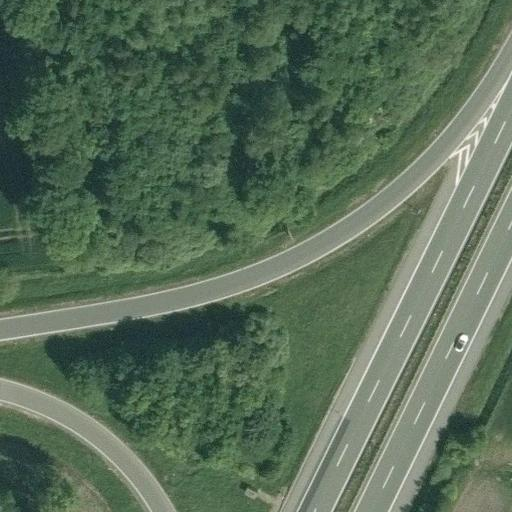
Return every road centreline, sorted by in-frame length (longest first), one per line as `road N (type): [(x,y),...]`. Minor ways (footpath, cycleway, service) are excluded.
road 1 (motorway): [(511,45),(486,92),(411,178),(339,236),(253,279),(153,307),(0,330)]
road 2 (motorway): [(511,101),(312,511)]
road 3 (motorway): [(367,511),(511,215)]
road 4 (motorway): [(0,390),(58,412),(104,443),(160,511)]
